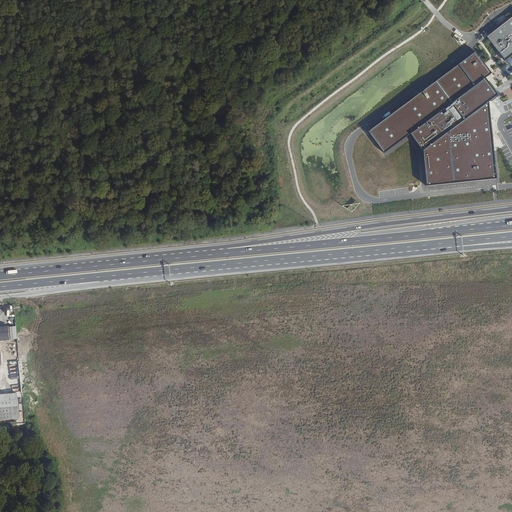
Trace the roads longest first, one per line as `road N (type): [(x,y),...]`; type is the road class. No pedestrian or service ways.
road 1 (trunk): [(511,208),(139,260)]
road 2 (trunk): [(511,224),(139,260)]
road 3 (trunk): [(196,269),(454,244)]
road 4 (unclassified): [(0,296),(196,269)]
road 5 (trunk): [(0,286),(196,269)]
road 6 (trunk): [(139,260),(0,275)]
